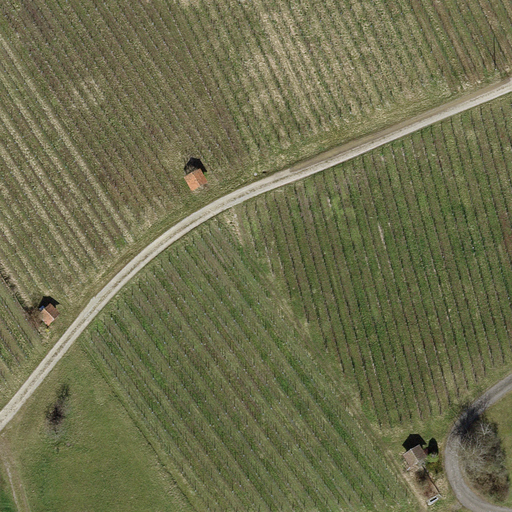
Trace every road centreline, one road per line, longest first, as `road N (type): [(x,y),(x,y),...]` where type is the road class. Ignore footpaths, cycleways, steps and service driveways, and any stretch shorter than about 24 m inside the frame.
road 1 (track): [(0,418),(164,237),(227,195),(511,75)]
road 2 (track): [(511,506),(483,503),(459,485),(452,437),(483,398),(511,379)]
